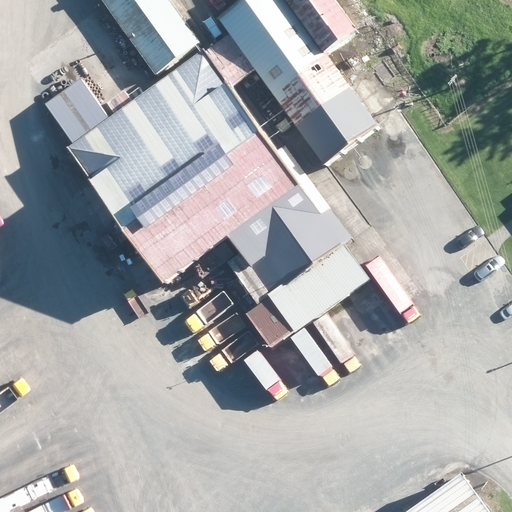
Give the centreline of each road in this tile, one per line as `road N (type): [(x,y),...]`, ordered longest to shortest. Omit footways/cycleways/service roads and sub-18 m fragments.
road 1 (unknown): [(511,454),(449,351),(193,490)]
road 2 (unknown): [(193,490),(14,212),(0,166)]
